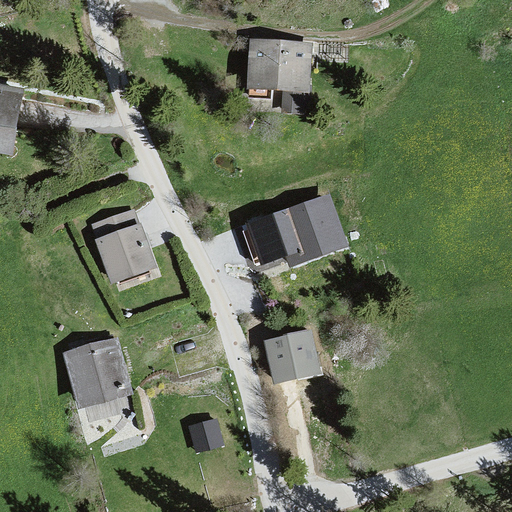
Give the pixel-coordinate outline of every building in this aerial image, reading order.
[(244,47),(242,96),(306,103),(310,50),(244,47)] [(0,162),(6,164),(21,97),(0,93),(0,162)] [(267,221),(291,277),(345,254),(323,201),(267,221)] [(91,250),(105,294),(150,275),(137,232),(91,250)] [(260,349),(272,394),(319,384),(306,338),(260,349)] [(58,361),(68,418),(128,407),(109,343),(58,361)]
